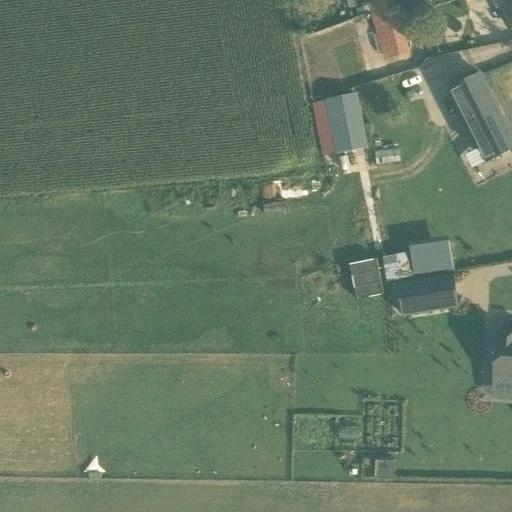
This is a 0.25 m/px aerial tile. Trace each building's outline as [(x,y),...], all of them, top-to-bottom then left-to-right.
[(304,0),(303,2),(318,10),(323,0),(304,0)] [(369,0),(373,13),(395,6),(393,0),(369,0)] [(511,0),(494,0),(511,27),(511,0)] [(511,148),(511,137),(479,73),(450,88),(487,161),(511,148)] [(357,93),(325,100),(336,155),(352,151),(344,113),(361,110),(357,93)] [(377,258),(349,264),(352,282),(356,299),(385,293),(382,282),(377,258)] [(454,275),(397,284),(402,317),(459,308),(454,275)] [(511,331),(493,330),(490,380),(491,380),(491,377),(511,378),(511,380),(509,380),(509,381),(511,381),(511,331)] [(375,459),(375,476),(391,476),(391,459),(375,459)]
